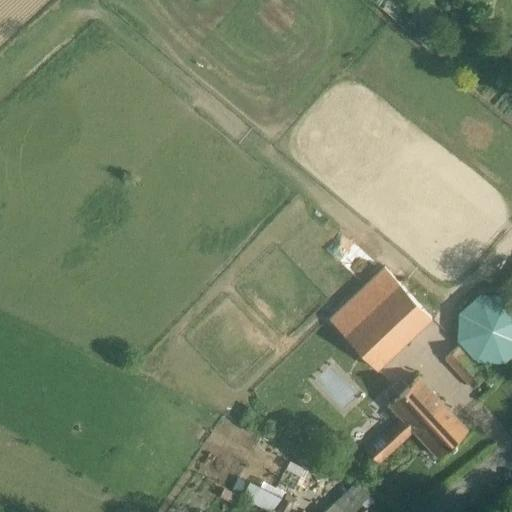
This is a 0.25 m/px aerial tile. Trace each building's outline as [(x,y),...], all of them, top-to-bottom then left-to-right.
[(384,265),(329,316),(375,367),(431,315),(384,265)] [(483,375),(456,344),(443,356),(470,386),(483,375)] [(417,374),(386,402),(399,415),(409,427),(440,399),(417,374)] [(440,399),(409,427),(410,428),(435,455),(466,428),(440,399)] [(399,415),(366,449),(377,460),(410,428),(409,427),(399,415)] [(251,505),(282,509),(285,491),(254,487),(251,505)] [(355,511),(363,505),(346,487),(331,501),(340,511),(355,511)]
